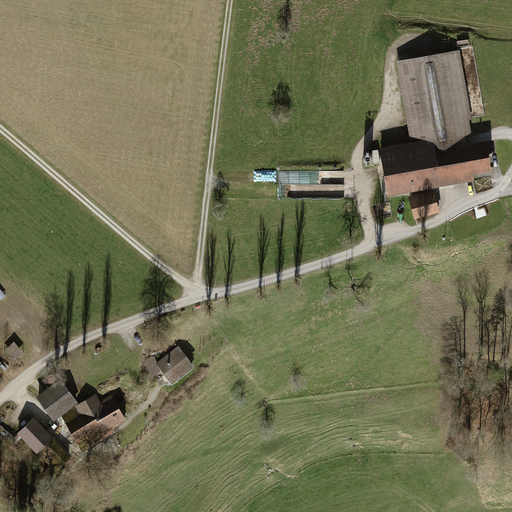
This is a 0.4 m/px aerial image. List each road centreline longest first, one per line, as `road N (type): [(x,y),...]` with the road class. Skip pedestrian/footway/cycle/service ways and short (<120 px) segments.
road 1 (track): [(0,127),(197,298),(231,0)]
road 2 (unclassified): [(197,298),(375,244),(502,192)]
road 3 (unclassified): [(197,298),(53,357),(0,399)]
